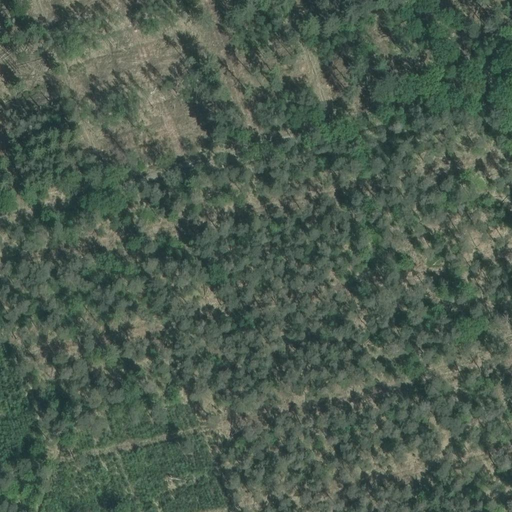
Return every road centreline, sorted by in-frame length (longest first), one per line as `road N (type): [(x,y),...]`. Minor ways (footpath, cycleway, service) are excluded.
road 1 (track): [(511,338),(214,469),(230,511)]
road 2 (track): [(338,129),(0,218)]
road 3 (track): [(511,82),(338,129)]
road 4 (track): [(287,0),(338,129)]
